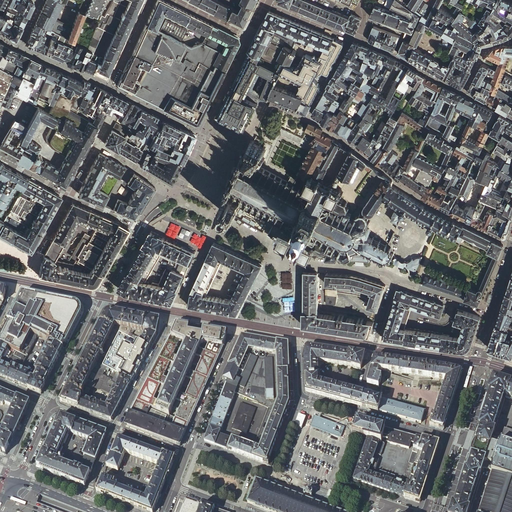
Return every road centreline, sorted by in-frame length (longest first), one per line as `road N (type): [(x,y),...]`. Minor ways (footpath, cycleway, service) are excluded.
road 1 (tertiary): [(153,0),(152,15),(204,127),(203,154),(148,219),(101,302)]
road 2 (residential): [(371,352),(394,278),(490,311)]
road 3 (residential): [(187,453),(237,328)]
road 4 (residential): [(114,428),(170,316)]
